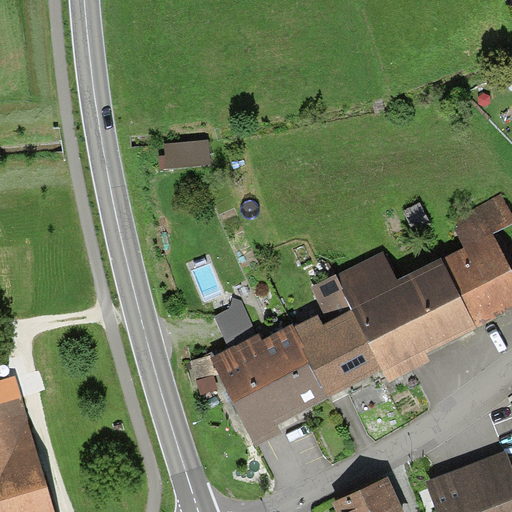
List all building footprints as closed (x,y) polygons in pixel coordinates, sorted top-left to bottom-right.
[(162,167),(213,165),(212,143),(161,145),(162,167)] [(429,365),(426,357),(477,332),(511,315),(511,269),(495,237),(511,227),(511,209),(503,193),(450,219),(465,250),(443,261),(398,283),(384,253),(336,277),(382,372),(388,385),(429,365)] [(421,203),(404,210),(415,233),(431,226),(421,203)] [(382,372),(336,277),(311,288),(330,326),(324,329),(318,317),(297,329),(307,349),(300,353),(326,401),(382,372)] [(307,349),(297,329),(294,324),(264,341),(260,333),(258,335),(241,301),(234,298),(230,310),(215,317),(233,352),(212,363),(257,450),(283,436),(279,428),(326,401),(300,353),(307,349)] [(54,511),(21,398),(0,404),(0,511),(54,511)] [(511,511),(511,464),(509,455),(429,483),(439,511),(511,511)] [(73,511),(64,476),(51,480),(59,511),(73,511)] [(405,511),(390,478),(332,505),(335,511),(405,511)]
